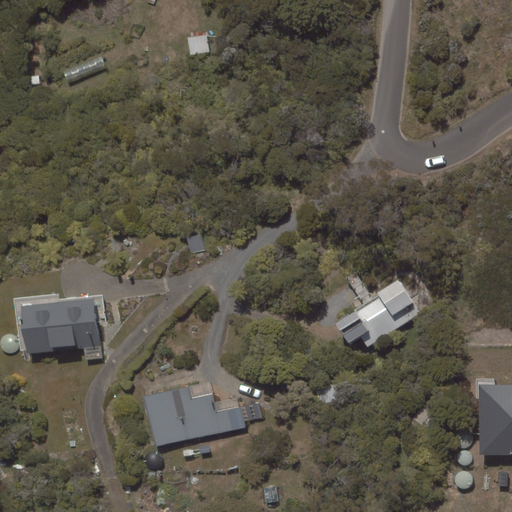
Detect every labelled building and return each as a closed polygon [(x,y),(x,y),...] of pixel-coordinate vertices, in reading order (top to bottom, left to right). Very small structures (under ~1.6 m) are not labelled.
[(208,35),(188,37),(190,55),(210,52),(208,35)] [(63,71),(68,85),(107,69),(102,56),(63,71)] [(31,85),(40,84),(40,75),(31,76),(31,85)] [(190,253),(205,250),(202,235),(187,237),(190,253)] [(420,313),(398,279),(377,293),(378,295),(354,310),(355,312),(336,324),(349,343),(361,335),(368,346),(420,313)] [(96,298),(20,306),(26,354),(84,348),(85,360),(102,358),(96,298)] [(155,447),(246,428),(245,422),(262,418),(259,402),(239,406),(238,397),(215,402),(211,382),(144,396),(155,447)] [(479,455),(511,455),(511,384),(479,385),(479,455)] [(499,472),(498,486),(508,486),(508,473),(499,472)] [(277,487),(264,488),(266,503),(279,501),(277,487)]
